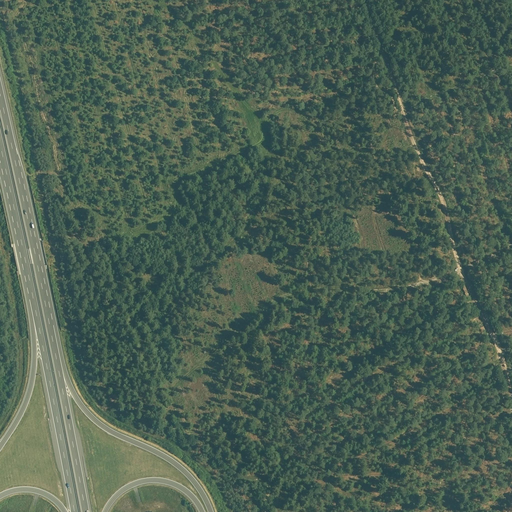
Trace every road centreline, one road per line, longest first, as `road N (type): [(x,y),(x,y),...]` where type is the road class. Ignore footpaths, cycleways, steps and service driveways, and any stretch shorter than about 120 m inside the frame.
road 1 (track): [(511,386),(460,273),(438,193),(363,0)]
road 2 (motorway): [(209,511),(172,462),(86,412),(47,313)]
road 3 (motorway): [(28,279),(74,511)]
road 4 (motorway): [(47,313),(0,96)]
road 5 (motorway): [(85,511),(47,313)]
road 6 (motorway): [(28,279),(33,381),(0,447)]
road 7 (motorway): [(0,145),(28,279)]
road 8 (motorway): [(106,511),(125,489),(158,480),(186,492),(201,511)]
